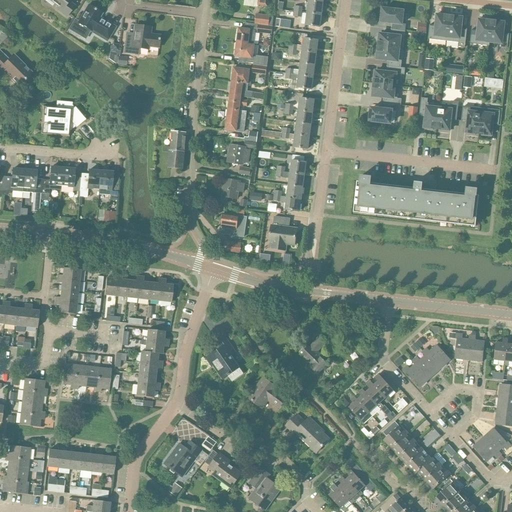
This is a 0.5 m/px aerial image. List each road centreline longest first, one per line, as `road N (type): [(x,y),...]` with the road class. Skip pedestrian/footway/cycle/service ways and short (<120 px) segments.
road 1 (residential): [(186,196),(204,13)]
road 2 (residential): [(314,511),(305,485),(283,460),(174,406)]
road 3 (tertiary): [(390,301),(276,287),(213,268)]
road 4 (residential): [(325,152),(496,171)]
road 5 (tertiary): [(213,268),(114,241),(50,234)]
road 6 (residential): [(325,152),(344,0)]
road 7 (residential): [(174,406),(213,268)]
road 8 (residential): [(426,414),(382,359),(390,301)]
road 9 (tertiary): [(511,315),(390,301)]
